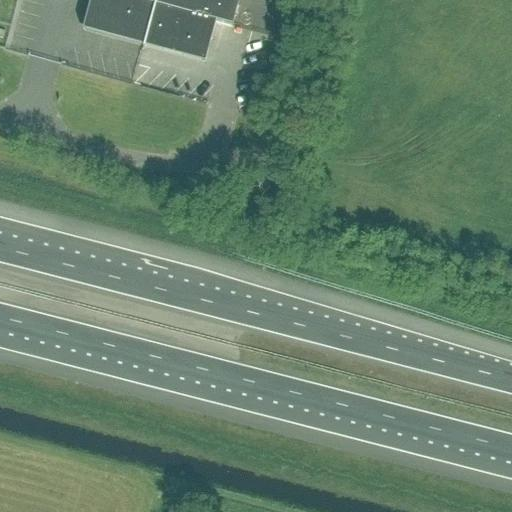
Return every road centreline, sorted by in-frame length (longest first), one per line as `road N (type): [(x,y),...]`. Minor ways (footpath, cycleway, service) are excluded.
road 1 (motorway): [(0,318),(511,449)]
road 2 (motorway): [(511,381),(0,250)]
road 3 (unclassified): [(227,112),(209,145),(186,162),(151,163),(0,124)]
